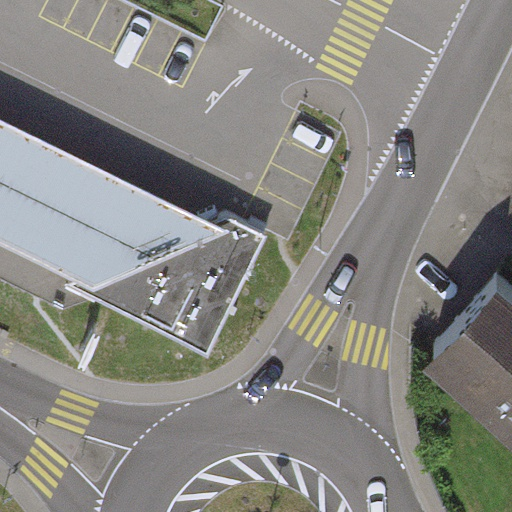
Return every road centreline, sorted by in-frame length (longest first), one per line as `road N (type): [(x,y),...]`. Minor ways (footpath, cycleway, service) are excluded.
road 1 (residential): [(511,2),(342,335),(311,429)]
road 2 (primary): [(311,429),(263,421),(215,431),(173,457),(144,495)]
road 3 (primary): [(0,407),(144,495)]
road 4 (primary): [(392,511),(360,459),(311,429)]
